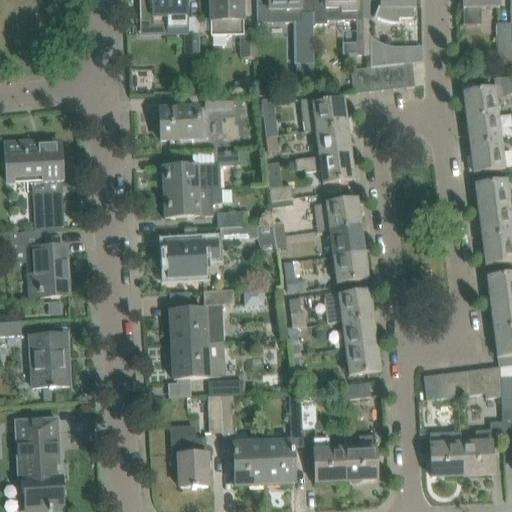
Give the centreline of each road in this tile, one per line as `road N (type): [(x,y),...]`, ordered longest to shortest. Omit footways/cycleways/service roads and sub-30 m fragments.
road 1 (residential): [(403,358),(380,135),(383,117),(397,108),(447,109),(470,327),(459,354)]
road 2 (residential): [(121,511),(108,97)]
road 3 (residential): [(407,511),(403,358)]
